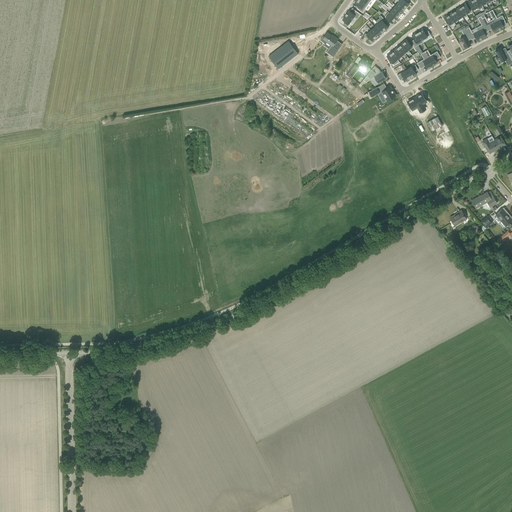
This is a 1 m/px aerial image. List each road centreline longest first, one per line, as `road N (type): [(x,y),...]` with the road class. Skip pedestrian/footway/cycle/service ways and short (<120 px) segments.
road 1 (tertiary): [(69,352),(153,346),(216,324),(511,157)]
road 2 (tertiary): [(72,511),(69,352)]
